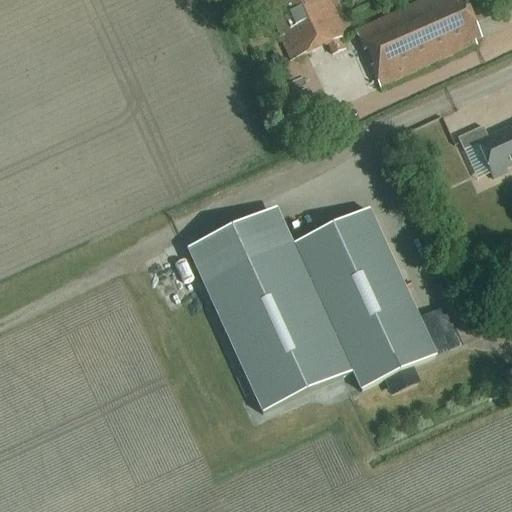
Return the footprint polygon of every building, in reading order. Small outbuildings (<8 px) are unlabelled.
[(346,36),(329,0),(260,0),(290,62),(346,36)] [(474,41),(480,38),(462,0),(430,0),(427,2),(425,0),(421,0),(354,32),(379,88),(475,45),(474,41)] [(511,165),(511,127),(487,139),(482,128),(457,139),(462,152),(476,145),(492,180),(506,173),(504,169),(511,165)] [(277,211),(187,252),(262,415),(352,374),(293,245),(277,211)] [(367,211),(293,245),(352,374),(360,393),(434,359),(367,211)]
